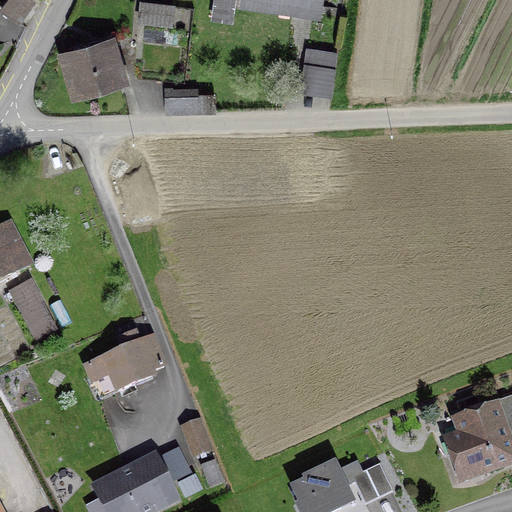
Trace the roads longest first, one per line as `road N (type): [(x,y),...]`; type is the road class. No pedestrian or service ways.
road 1 (residential): [(511,113),(45,129),(7,122)]
road 2 (residential): [(7,122),(62,0)]
